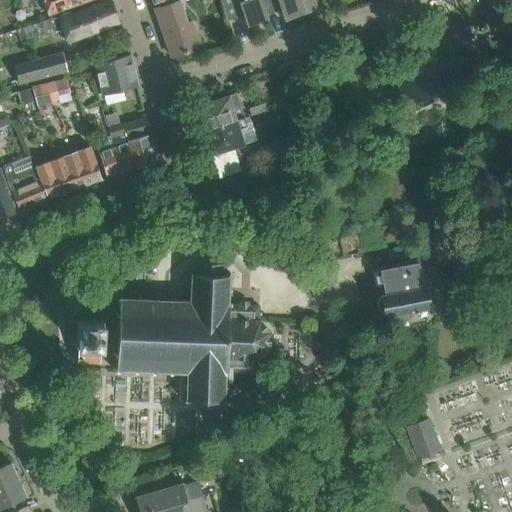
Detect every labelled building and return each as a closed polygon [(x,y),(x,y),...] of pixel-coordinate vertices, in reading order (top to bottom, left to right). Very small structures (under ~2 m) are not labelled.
[(42,0),(47,14),(89,0),(42,0)] [(45,22),(42,23),(44,30),(56,28),(58,33),(66,31),(70,42),(120,22),(112,0),(108,0),(64,16),(45,22)] [(172,57),(201,47),(192,21),(187,22),(180,0),(155,9),(172,57)] [(261,0),(220,0),(227,20),(243,15),(247,25),(268,18),(266,12),(261,0)] [(261,0),(266,12),(280,7),(284,19),(305,12),(301,0),(261,0)] [(301,0),(305,12),(306,14),(318,10),(315,0),(301,0)] [(44,35),(40,24),(17,31),(20,42),(44,35)] [(67,72),(62,53),(14,65),(19,84),(67,72)] [(138,86),(130,55),(95,64),(103,95),(138,86)] [(69,90),(66,76),(54,79),(58,93),(69,90)] [(58,93),(54,79),(47,81),(54,103),(60,101),(58,93)] [(39,101),(41,106),(54,103),(47,81),(34,84),(39,101)] [(31,89),(20,92),(23,103),(34,100),(31,89)] [(194,112),(196,118),(199,119),(203,130),(245,118),(237,93),(195,106),(196,110),(194,112)] [(252,117),(267,111),(264,103),(249,108),(252,117)] [(0,125),(11,122),(9,115),(0,110),(0,125)] [(211,155),(212,155),(234,148),(235,148),(258,140),(250,116),(245,118),(203,130),(206,141),(204,144),(206,151),(209,152),(210,155),(211,155)] [(146,117),(111,127),(107,128),(109,136),(110,137),(126,132),(128,137),(149,131),(146,117)] [(149,134),(149,131),(128,137),(126,132),(110,137),(109,136),(97,140),(107,178),(135,168),(157,162),(149,134)] [(102,179),(91,146),(77,151),(89,184),(102,179)] [(241,170),(234,148),(212,155),(211,155),(218,177),(241,170)] [(89,184),(77,151),(64,156),(76,189),(89,184)] [(51,160),(62,193),(76,189),(64,156),(51,160)] [(6,177),(20,210),(45,200),(30,157),(11,164),(12,166),(6,168),(9,176),(6,177)] [(51,160),(36,165),(47,198),(62,193),(51,160)] [(0,217),(16,211),(0,168),(0,217)] [(477,189),(459,194),(466,220),(484,216),(477,189)] [(420,260),(378,268),(383,295),(376,302),(377,310),(386,314),(388,323),(407,319),(406,312),(429,308),(424,278),(433,276),(432,267),(422,269),(420,260)] [(220,274),(221,265),(211,264),(201,264),(201,274),(194,274),(192,270),(188,273),(191,276),(191,287),(188,287),(188,290),(191,290),(190,301),(174,300),(174,297),(172,297),(172,301),(157,300),(157,297),(154,296),(154,300),(141,299),(141,296),(137,296),(137,299),(122,298),(123,295),(120,295),(120,298),(117,298),(117,301),(120,301),(119,313),(116,312),(116,315),(119,315),(117,352),(115,352),(114,355),(117,355),(117,367),(114,366),(114,369),(116,369),(116,372),(121,372),(121,369),(133,370),(133,373),(137,373),(137,370),(151,371),(151,374),(154,374),(154,371),(169,371),(169,374),(171,374),(171,372),(188,372),(187,383),(184,383),(183,386),(187,386),(187,397),(184,400),(186,403),(188,400),(221,401),(225,403),(227,401),(223,398),(223,388),(227,388),(227,384),(224,384),(224,372),(228,372),(228,371),(243,372),(256,372),(256,358),(257,358),(269,348),(270,332),(265,326),(259,320),(258,320),(259,306),(249,305),(232,305),(232,303),(228,303),(228,291),(231,291),(231,288),(228,288),(229,277),(232,274),(230,271),(226,275),(220,274)] [(106,318),(106,314),(103,314),(103,317),(83,317),(84,313),(81,313),(80,317),(76,317),(76,320),(80,320),(79,330),(79,339),(75,339),(75,342),(79,343),(79,347),(81,347),(81,361),(90,361),(104,361),(104,348),(105,348),(105,344),(106,318)] [(442,451),(430,417),(405,427),(418,460),(442,451)] [(219,478),(242,471),(237,455),(205,464),(207,471),(216,468),(219,478)] [(0,488),(19,480),(11,462),(0,466),(0,488)] [(0,488),(0,509),(27,497),(19,480),(0,488)] [(183,483),(135,497),(139,511),(203,511),(207,511),(203,495),(199,481),(183,485),(183,483)]
